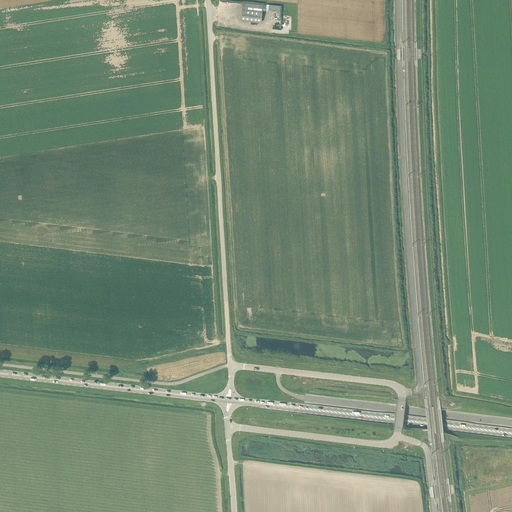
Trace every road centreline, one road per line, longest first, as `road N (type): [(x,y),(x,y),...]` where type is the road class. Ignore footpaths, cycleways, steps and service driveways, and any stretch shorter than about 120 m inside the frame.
road 1 (track): [(419,59),(441,395),(511,412)]
road 2 (unclassified): [(228,426),(385,445),(396,438),(401,397),(388,383),(230,365)]
road 3 (unclassified): [(230,365),(208,0)]
road 4 (primary): [(511,433),(228,400)]
road 5 (primary): [(228,400),(0,373)]
